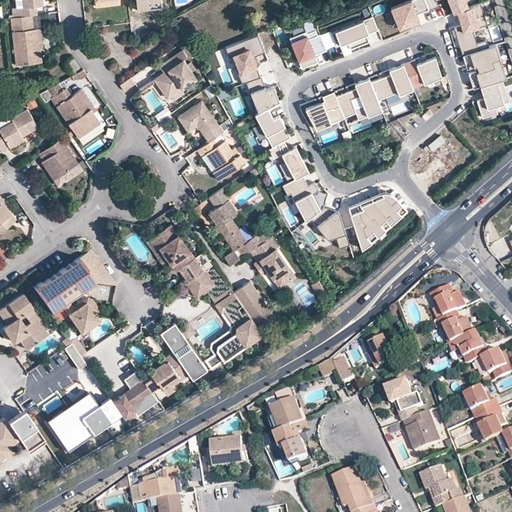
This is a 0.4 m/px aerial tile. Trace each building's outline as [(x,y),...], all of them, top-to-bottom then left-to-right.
[(11,18),(21,17),(32,15),(37,14),(36,6),(38,6),(37,0),(21,0),(22,6),(10,7),(11,18)] [(425,0),(408,0),(391,7),(399,28),(420,20),(417,13),(429,8),(425,0)] [(450,0),(451,0),(457,10),(472,4),(470,0),(425,0),(429,8),(450,0)] [(472,4),(457,10),(461,24),(454,26),(462,54),(470,52),(488,46),(486,38),(477,41),(472,28),(487,23),(480,1),(472,4)] [(149,3),(137,4),(138,11),(150,10),(149,3)] [(32,15),(21,17),(11,18),(16,64),(37,62),(35,47),(40,47),(38,28),(34,28),(32,15)] [(348,41),(350,48),(369,40),(366,33),(378,29),(372,15),(331,32),(336,44),(336,45),(340,44),(348,41)] [(302,67),(318,61),(315,54),(327,49),(326,48),(321,36),(320,33),(309,38),(306,31),(289,37),(302,67)] [(321,36),(326,48),(328,47),(327,44),(333,42),(333,45),(336,44),(331,32),(321,36)] [(246,81),(260,76),(256,64),(259,63),(255,54),(265,51),(258,34),(234,43),(238,52),(233,54),(234,55),(240,72),(238,73),(242,83),(246,81)] [(348,41),(340,44),(341,47),(344,53),(344,56),(352,52),(350,48),(348,41)] [(229,56),(234,55),(233,54),(238,52),(234,43),(225,47),(229,56)] [(488,46),(470,52),(474,65),(492,60),(494,66),(476,71),(480,85),(502,78),(503,78),(498,65),(502,64),(495,43),(488,46)] [(155,78),(157,81),(164,92),(178,83),(181,88),(196,78),(184,60),(188,58),(183,50),(170,60),(174,65),(155,78)] [(443,75),(435,56),(417,63),(415,58),(403,63),(412,85),(413,87),(443,75)] [(74,57),(69,60),(74,69),(80,65),(74,57)] [(412,85),(403,63),(389,69),(391,73),(371,81),(378,99),(412,85)] [(136,84),(131,76),(120,84),(124,91),(131,87),(136,84)] [(260,76),(246,81),(258,111),(267,107),(279,100),(273,85),(266,87),(261,76),(260,76)] [(356,87),(336,95),(344,116),(355,111),(358,118),(382,109),(378,99),(371,81),(369,77),(360,80),(362,85),(356,87)] [(509,100),(502,78),(480,85),(484,97),(477,99),(482,117),(497,112),(495,105),(509,100)] [(152,84),(150,81),(139,88),(141,92),(152,84)] [(178,83),(164,92),(167,97),(181,88),(178,83)] [(204,91),(211,97),(216,91),(208,85),(204,91)] [(90,108),(93,106),(81,88),(70,95),(65,87),(52,96),(78,135),(99,121),(93,112),(90,108)] [(336,95),(334,91),(322,96),(324,100),(305,108),(314,129),(344,117),(344,116),(336,95)] [(208,142),(213,139),(222,132),(202,101),(177,117),(187,131),(197,125),(208,142)] [(274,118),(267,107),(258,111),(255,113),(272,146),(284,140),(291,136),(279,115),(274,118)] [(23,139),(21,136),(19,133),(21,131),(26,133),(38,127),(27,108),(11,117),(13,120),(0,127),(0,148),(1,151),(23,139)] [(426,119),(433,114),(429,109),(422,115),(426,119)] [(355,111),(344,116),(347,123),(358,118),(355,111)] [(117,123),(118,119),(114,113),(107,118),(110,123),(117,123)] [(82,142),(103,127),(99,121),(78,135),(82,142)] [(266,135),(260,124),(253,127),(259,138),(266,135)] [(432,148),(445,138),(440,132),(428,142),(432,148)] [(41,162),(45,168),(48,165),(51,169),(47,172),(53,180),(77,163),(60,139),(38,154),(42,160),(41,162)] [(213,139),(208,142),(196,150),(201,157),(205,154),(215,169),(211,172),(218,181),(240,167),(235,158),(241,154),(236,147),(232,150),(225,141),(217,145),(213,139)] [(272,146),(269,148),(274,157),(281,153),(295,178),(302,174),(309,170),(295,145),(289,149),(284,140),(272,146)] [(246,163),(241,154),(235,158),(240,167),(246,163)] [(57,186),(82,170),(77,163),(53,180),(57,186)] [(308,185),(302,174),(295,178),(283,184),(288,194),(291,192),(306,219),(310,216),(321,208),(312,193),(318,189),(315,181),(308,185)] [(227,200),(233,196),(226,185),(207,198),(215,209),(227,200)] [(396,195),(390,188),(381,189),(348,203),(361,248),(369,243),(408,206),(396,195)] [(327,191),(318,189),(312,193),(321,208),(324,205),(327,191)] [(0,204),(3,203),(0,198),(0,231),(9,226),(2,215),(5,213),(0,204)] [(249,251),(257,246),(252,238),(246,241),(231,218),(237,214),(227,200),(215,209),(208,213),(233,249),(234,250),(238,247),(243,255),(249,251)] [(2,215),(9,226),(16,221),(3,203),(0,204),(5,213),(2,215)] [(336,235),(339,247),(350,243),(339,210),(335,209),(330,213),(324,205),(321,208),(310,216),(328,237),(336,235)] [(170,225),(163,229),(167,235),(173,230),(170,225)] [(167,235),(163,229),(149,239),(162,259),(164,257),(169,264),(174,271),(177,270),(185,282),(203,270),(212,264),(202,250),(192,257),(173,230),(167,235)] [(256,235),(252,238),(257,246),(260,243),(261,243),(256,235)] [(292,276),(274,250),(278,248),(270,237),(261,243),(260,243),(265,250),(263,254),(264,256),(256,261),(253,263),(259,273),(265,269),(267,268),(272,268),(276,274),(271,277),(277,286),(292,276)] [(162,259),(149,239),(145,241),(163,268),(169,264),(164,257),(162,259)] [(0,242),(0,258),(1,260),(9,254),(0,242)] [(265,250),(260,243),(257,246),(249,251),(256,261),(264,256),(263,254),(265,250)] [(239,258),(234,250),(233,249),(223,257),(228,264),(239,258)] [(41,294),(37,297),(47,312),(59,304),(78,333),(97,320),(84,302),(72,309),(66,299),(91,281),(75,259),(35,286),(41,294)] [(222,279),(212,264),(203,270),(213,285),(222,279)] [(276,274),(272,268),(267,268),(265,269),(271,277),(276,274)] [(213,285),(203,270),(185,282),(184,282),(195,298),(205,291),(213,285)] [(310,283),(318,293),(325,287),(317,278),(310,283)] [(205,291),(214,305),(231,293),(222,279),(213,285),(205,291)] [(231,293),(255,327),(271,315),(248,281),(231,293)] [(35,286),(31,288),(37,297),(41,294),(35,286)] [(461,291),(456,294),(452,295),(448,286),(434,292),(445,316),(455,312),(459,310),(468,306),(461,291)] [(431,293),(441,318),(445,316),(434,292),(431,293)] [(255,327),(231,293),(214,305),(219,313),(223,311),(233,326),(233,331),(230,333),(215,343),(214,347),(221,357),(221,358),(259,332),(255,327)] [(22,349),(33,342),(29,337),(41,329),(35,320),(37,319),(19,294),(0,307),(0,318),(4,325),(2,326),(1,326),(0,329),(0,330),(6,338),(8,340),(9,341),(11,340),(15,339),(22,349)] [(52,311),(58,319),(64,315),(58,307),(52,311)] [(221,357),(214,347),(215,343),(230,333),(233,331),(233,326),(223,311),(219,313),(228,324),(227,329),(208,341),(207,346),(212,352),(203,358),(205,361),(208,359),(210,359),(213,363),(220,358),(221,357)] [(445,316),(441,318),(451,342),(475,331),(468,317),(462,319),(459,321),(455,312),(445,316)] [(441,318),(435,321),(437,327),(441,326),(449,344),(451,342),(441,318)] [(158,331),(151,320),(143,325),(151,336),(158,331)] [(45,334),(41,329),(29,337),(33,342),(45,334)] [(475,331),(451,342),(456,352),(461,350),(464,357),(471,354),(474,361),(475,360),(482,357),(491,353),(488,346),(485,347),(481,338),(478,330),(475,331)] [(204,366),(182,334),(167,344),(171,349),(187,372),(189,376),(204,366)] [(62,346),(71,359),(85,350),(76,336),(62,346)] [(378,363),(393,356),(384,338),(364,348),(368,355),(370,354),(373,353),(378,363)] [(504,356),(501,348),(491,353),(482,357),(490,374),(494,372),(497,379),(511,372),(504,356)] [(187,372),(171,349),(156,360),(147,365),(150,369),(147,371),(150,375),(142,380),(148,389),(149,391),(158,385),(161,389),(163,390),(166,389),(169,387),(169,386),(170,385),(169,384),(168,382),(176,376),(178,379),(187,372)] [(373,353),(370,354),(376,364),(378,363),(373,353)] [(467,364),(474,361),(471,354),(464,357),(467,364)] [(346,368),(340,356),(332,360),(338,372),(346,368)] [(147,365),(156,360),(154,357),(146,363),(147,365)] [(482,357),(475,360),(483,377),(490,374),(482,357)] [(351,379),(346,368),(338,372),(344,383),(351,379)] [(84,382),(79,375),(69,382),(74,389),(84,382)] [(170,385),(178,379),(176,376),(168,382),(169,384),(170,385)] [(148,389),(142,380),(140,378),(126,387),(125,391),(119,395),(115,394),(108,399),(120,416),(121,415),(124,416),(129,413),(129,410),(130,409),(127,403),(133,400),(136,400),(140,397),(141,394),(148,389)] [(399,413),(402,422),(405,421),(421,414),(418,407),(424,405),(419,393),(414,396),(408,380),(386,388),(392,403),(398,401),(402,412),(399,413)] [(108,421),(92,397),(93,396),(84,382),(74,389),(56,401),(82,439),(108,421)] [(483,385),(465,394),(476,418),(501,406),(497,399),(494,400),(490,402),(486,394),(483,385)] [(281,431),(300,424),(305,422),(301,412),(295,398),(272,408),(281,431)] [(395,415),(399,413),(402,412),(398,401),(392,403),(390,404),(395,415)] [(501,406),(476,418),(479,426),(486,441),(487,442),(501,436),(504,434),(505,434),(498,417),(504,414),(501,406)] [(0,456),(8,451),(4,445),(14,439),(22,450),(39,438),(20,410),(3,422),(0,418),(0,417),(0,456)] [(421,414),(405,421),(411,437),(416,435),(421,448),(441,440),(430,411),(421,414)] [(296,435),(300,434),(303,433),(300,424),(281,431),(275,433),(281,449),(286,448),(289,455),(295,453),(298,459),(305,456),(307,451),(303,441),(299,442),(296,435)] [(486,441),(479,426),(474,428),(481,443),(486,441)] [(238,466),(246,465),(244,440),(239,433),(232,433),(232,440),(226,441),(225,439),(219,439),(219,442),(212,443),(215,468),(222,468),(238,466)] [(504,434),(501,436),(508,452),(511,451),(504,434)] [(416,435),(411,437),(416,450),(421,448),(416,435)] [(39,438),(22,450),(25,454),(42,443),(39,438)] [(192,458),(199,456),(196,438),(189,442),(192,458)] [(295,453),(289,455),(291,461),(298,459),(295,453)] [(453,480),(449,481),(444,466),(421,475),(427,490),(430,489),(434,488),(438,498),(434,500),(437,508),(445,505),(455,501),(464,497),(461,490),(460,490),(461,490),(457,491),(453,480)] [(140,481),(138,484),(130,486),(133,503),(158,499),(177,496),(179,496),(183,495),(177,468),(163,471),(156,474),(142,477),(143,481),(140,481)] [(352,511),(357,511),(374,506),(371,497),(367,498),(362,485),(356,468),(333,476),(345,507),(349,505),(352,511)] [(366,484),(362,485),(367,498),(371,497),(366,484)] [(182,511),(179,496),(177,496),(158,499),(160,511),(182,511)] [(455,501),(445,505),(447,511),(471,511),(466,497),(464,497),(455,501)]
